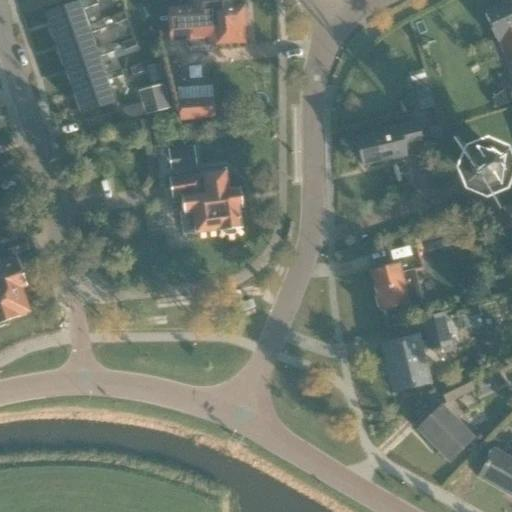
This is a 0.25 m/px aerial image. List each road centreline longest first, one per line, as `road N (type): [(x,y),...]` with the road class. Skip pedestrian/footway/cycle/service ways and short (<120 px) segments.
road 1 (tertiary): [(233,415),(304,253),(310,103),(323,21)]
road 2 (unclassified): [(77,382),(63,257),(32,115),(0,24)]
road 3 (secondary): [(397,511),(233,415)]
road 4 (secondary): [(233,415),(149,390),(77,382)]
